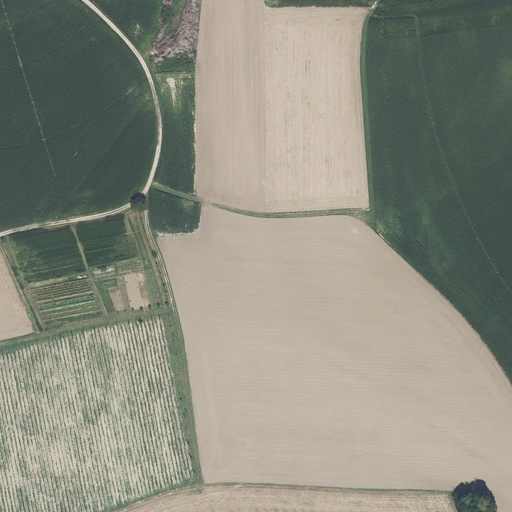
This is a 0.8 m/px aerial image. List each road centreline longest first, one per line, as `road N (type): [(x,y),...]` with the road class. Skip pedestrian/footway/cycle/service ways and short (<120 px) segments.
road 1 (track): [(148,183),(270,218),(372,208),(363,59),(367,17),(379,0)]
road 2 (track): [(199,485),(148,183)]
road 3 (track): [(461,511),(455,495),(199,485)]
road 4 (track): [(83,0),(142,56),(160,136),(148,183)]
road 5 (track): [(0,236),(122,210),(148,183)]
